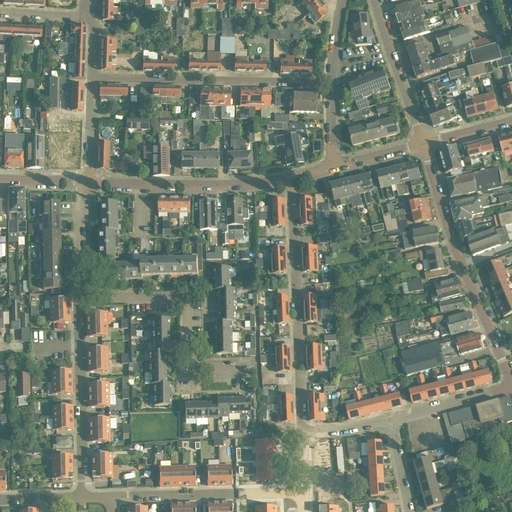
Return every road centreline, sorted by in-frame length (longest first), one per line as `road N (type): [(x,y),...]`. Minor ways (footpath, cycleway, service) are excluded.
road 1 (residential): [(304,433),(293,177)]
road 2 (residential): [(511,381),(457,255),(421,144)]
road 3 (residential): [(331,82),(89,78)]
road 4 (residential): [(80,497),(77,303),(89,285)]
road 5 (residential): [(303,511),(303,493),(112,496)]
road 6 (residential): [(293,177),(88,181)]
road 7 (residential): [(191,369),(187,307),(177,297),(104,297),(89,285)]
road 8 (residential): [(421,144),(373,0)]
road 9 (residential): [(390,419),(511,387)]
